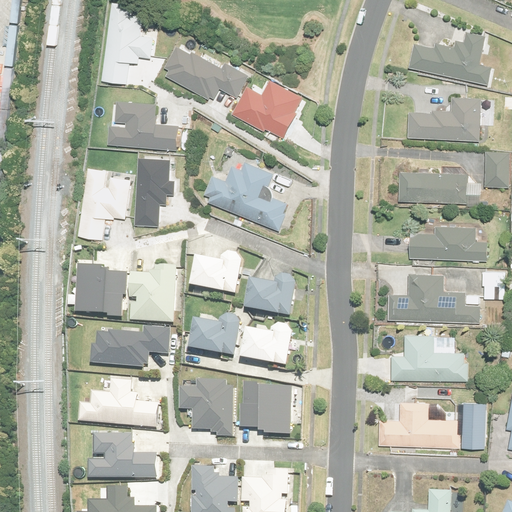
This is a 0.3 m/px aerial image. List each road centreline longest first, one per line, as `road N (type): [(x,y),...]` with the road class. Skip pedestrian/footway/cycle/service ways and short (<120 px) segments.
road 1 (residential): [(380,0),(356,69),(341,161),(340,275)]
road 2 (residential): [(340,275),(209,224),(137,238)]
road 3 (residential): [(340,275),(341,460)]
road 4 (residential): [(341,460),(157,451)]
